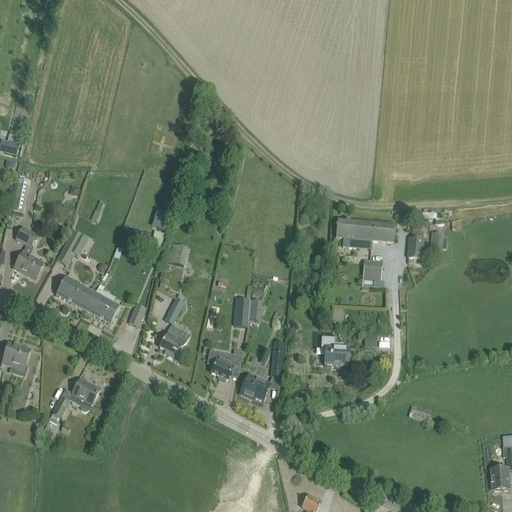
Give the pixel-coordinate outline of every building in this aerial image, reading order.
[(7,143),(4,155),(16,158),(19,146),(7,143)] [(19,180),(12,212),(24,214),(30,183),(19,180)] [(72,188),(69,196),(78,199),(80,191),(72,188)] [(95,212),(91,221),(98,224),(102,215),(95,212)] [(83,225),(80,223),(81,220),(79,219),(75,230),(77,231),(78,227),(82,229),(83,225)] [(373,243),(374,224),(337,221),(337,228),(334,228),(334,230),(337,230),(336,240),(343,240),(343,248),(357,250),(358,242),(373,243)] [(451,222),(452,232),(462,231),(461,222),(451,222)] [(374,224),(373,243),(393,245),(395,226),(374,224)] [(423,241),(422,241),(423,229),(412,228),(411,240),(410,240),(408,260),(421,261),(423,241)] [(31,249),(37,237),(22,229),(16,241),(31,249)] [(73,256),(79,259),(89,241),(73,233),(57,262),(67,268),(73,256)] [(154,233),(150,251),(159,254),(164,235),(154,233)] [(431,234),(429,254),(441,255),(443,236),(431,234)] [(173,266),(184,268),(189,250),(177,247),(173,266)] [(123,250),(117,248),(113,259),(119,261),(123,250)] [(36,281),(41,273),(44,266),(23,254),(14,270),(15,270),(16,269),(27,275),(27,276),(36,281)] [(371,263),(369,263),(364,263),(362,282),(369,283),(371,263)] [(381,284),(381,277),(382,264),(371,263),(369,283),(381,284)] [(98,272),(101,274),(104,273),(106,270),(105,268),(103,266),(100,266),(98,269),(98,272)] [(101,298),(104,293),(103,292),(110,278),(106,275),(95,295),(101,298)] [(225,290),(227,278),(217,277),(215,289),(225,290)] [(101,298),(95,295),(66,279),(56,297),(92,317),(102,299),(101,298)] [(102,299),(92,317),(110,327),(115,318),(120,309),(102,299)] [(173,326),(184,305),(176,301),(165,322),(173,326)] [(250,312),(249,322),(259,323),(260,303),(250,303),(250,312)] [(138,329),(146,311),(137,307),(129,325),(138,329)] [(236,311),(235,329),(248,330),(249,322),(250,312),(236,311)] [(164,341),(160,350),(170,355),(168,358),(180,364),(185,355),(185,354),(182,353),(190,337),(182,333),(177,342),(167,337),(164,341)] [(377,337),(365,336),(365,348),(377,349),(377,337)] [(348,367),(349,350),(343,350),(343,345),(335,345),(335,339),(322,339),(321,350),(326,350),(325,366),(348,367)] [(274,355),(272,379),(280,379),(283,356),(284,345),(275,344),(274,355)] [(6,355),(2,366),(24,373),(28,361),(30,352),(20,349),(19,350),(9,347),(9,345),(8,345),(6,355)] [(210,356),(208,365),(215,367),(211,375),(220,378),(219,381),(225,383),(226,381),(227,382),(233,370),(234,367),(240,368),(242,354),(234,352),(233,360),(210,356)] [(240,396),(250,400),(251,398),(263,403),(271,386),(249,377),(246,383),(244,382),(241,389),(243,390),(240,396)] [(89,412),(92,407),(100,392),(80,381),(72,396),(69,402),(80,408),(81,410),(81,412),(82,413),(84,413),(85,414),(87,414),(88,413),(89,412)] [(69,404),(61,400),(53,416),(60,420),(69,404)] [(431,413),(411,408),(408,419),(428,424),(431,413)] [(64,426),(61,433),(68,436),(71,430),(64,426)] [(509,449),(503,450),(504,460),(508,459),(509,473),(511,472),(511,454),(509,455),(509,449)] [(510,491),(509,476),(505,477),(504,471),(491,471),(491,479),(490,479),(490,486),(492,486),(492,492),(510,491)] [(317,511),(322,505),(308,497),(302,509),(307,511),(317,511)]
